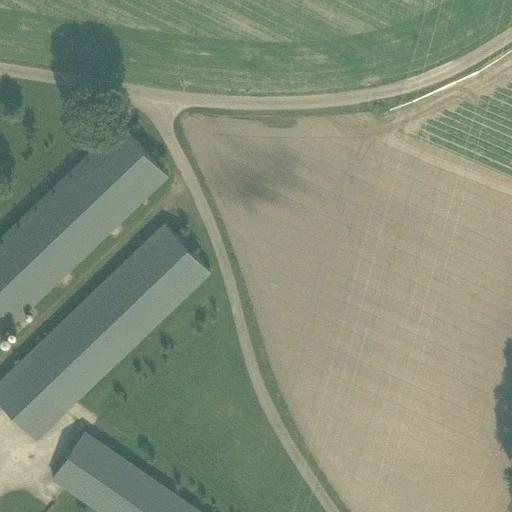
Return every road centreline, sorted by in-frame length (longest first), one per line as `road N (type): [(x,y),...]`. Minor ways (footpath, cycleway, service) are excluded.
road 1 (unclassified): [(332,511),(273,418),(225,262),(150,96)]
road 2 (unclassified): [(150,96),(340,100),(399,88),(511,36)]
road 3 (unclassified): [(0,72),(150,96)]
